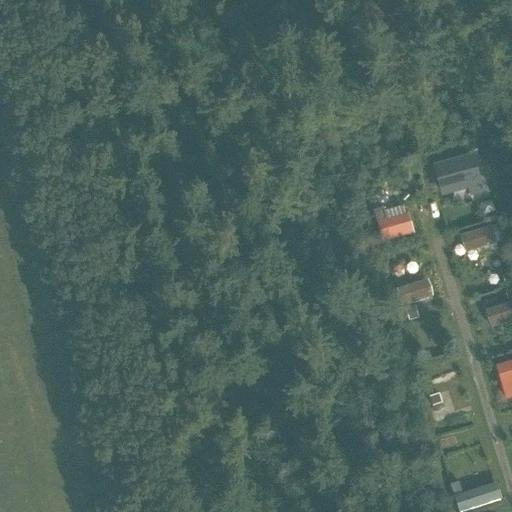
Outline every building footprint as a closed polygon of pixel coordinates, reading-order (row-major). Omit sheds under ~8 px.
[(474,159),(432,169),(440,197),(467,190),(469,198),(483,194),(474,159)] [(382,244),(413,234),(407,213),(376,223),(382,244)] [(496,245),(491,226),(458,236),(464,255),(496,245)] [(396,289),(401,307),(432,298),(427,281),(396,289)] [(511,302),(485,311),(490,329),(511,321),(511,302)] [(502,360),(511,358),(511,345),(500,348),(502,360)] [(511,362),(494,368),(505,402),(511,399),(511,362)] [(433,421),(437,435),(469,425),(465,412),(433,421)] [(453,498),(457,511),(467,511),(501,500),(495,484),(453,498)]
